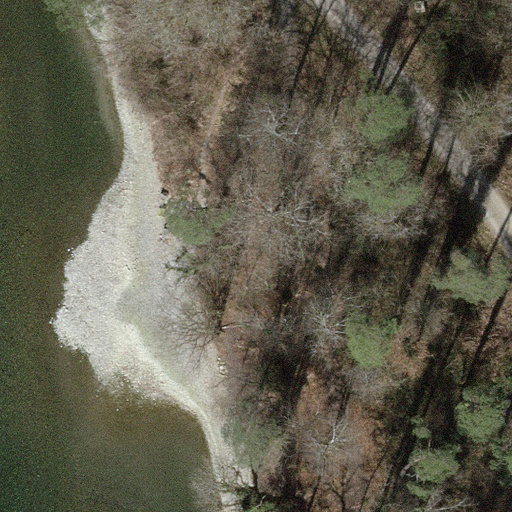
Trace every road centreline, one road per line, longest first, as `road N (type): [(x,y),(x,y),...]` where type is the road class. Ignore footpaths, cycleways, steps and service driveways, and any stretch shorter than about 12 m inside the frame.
road 1 (track): [(511,232),(457,154),(319,0)]
road 2 (track): [(281,0),(255,20),(203,181),(171,245)]
